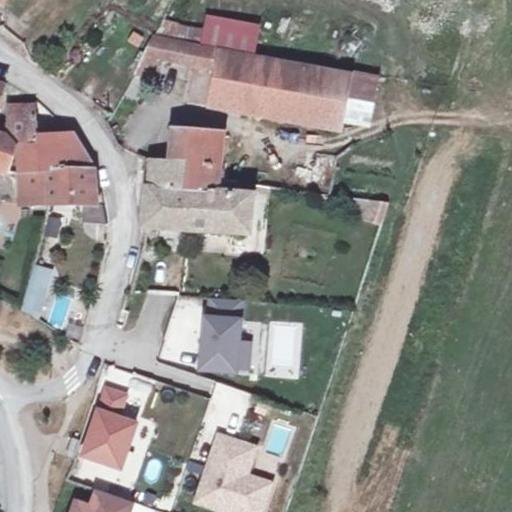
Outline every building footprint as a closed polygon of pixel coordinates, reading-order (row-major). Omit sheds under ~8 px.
[(343,131),(352,77),(154,40),(135,76),(159,82),(163,60),(198,67),(216,71),(211,106),(343,131)] [(211,106),(216,71),(198,67),(192,103),(211,106)] [(10,137),(10,139),(11,148),(18,147),(20,147),(33,148),(41,148),(41,138),(37,126),(36,107),(9,108),(8,127),(9,136),(10,137)] [(219,193),(225,133),(175,130),(172,163),(170,193),(219,195),(219,193)] [(0,135),(0,169),(9,173),(18,147),(11,148),(10,139),(0,135)] [(20,175),(48,173),(95,170),(75,136),(41,138),(41,148),(33,148),(20,147),(20,175)] [(152,162),(152,164),(151,171),(147,227),(251,235),(254,197),(219,193),(219,195),(170,193),(172,163),(152,162)] [(98,206),(95,170),(48,173),(50,205),(98,206)] [(50,205),(48,173),(20,175),(22,206),(50,205)] [(369,220),(375,202),(360,200),(354,216),(369,220)] [(382,224),(389,204),(375,202),(369,220),(382,224)] [(29,315),(35,300),(33,300),(35,295),(27,292),(21,310),(29,315)] [(58,296),(50,321),(61,325),(69,299),(58,296)] [(243,341),(244,299),(201,298),(199,373),(252,375),(253,341),(243,341)] [(148,387),(155,365),(110,350),(103,373),(148,387)] [(138,415),(148,387),(103,373),(98,387),(94,401),(138,415)] [(188,461),(207,398),(170,387),(151,450),(188,461)] [(215,431),(191,504),(214,511),(264,511),(279,468),(254,460),(259,445),(215,431)] [(75,458),(80,442),(74,440),(68,456),(75,458)] [(131,511),(134,504),(99,492),(93,509),(78,504),(74,511),(131,511)]
